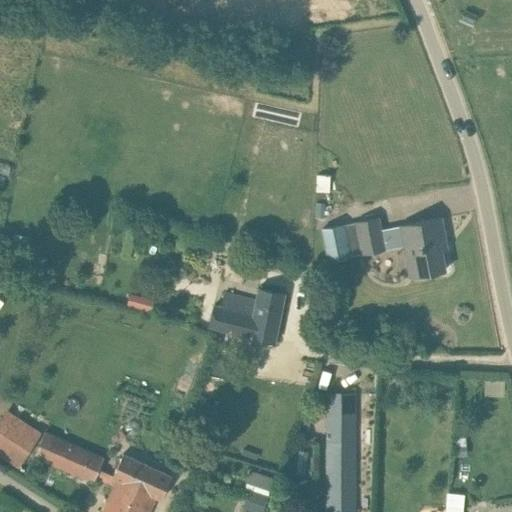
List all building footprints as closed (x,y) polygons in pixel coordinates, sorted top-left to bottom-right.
[(362,253),(385,249),(378,217),(356,222),(362,253)] [(447,247),(441,217),(400,225),(410,276),(445,269),(441,249),(447,247)] [(350,255),(345,222),(320,227),(327,261),(350,255)] [(22,234),(11,233),(7,263),(17,264),(22,234)] [(285,293),(265,289),(258,287),(256,300),(225,292),(221,307),(214,305),(208,326),(248,336),(255,338),(275,342),(285,293)] [(153,300),(130,293),(126,305),(149,312),(153,300)] [(355,441),(355,413),(355,393),(327,393),(328,441),(329,441),(328,511),(354,511),(354,441),(355,441)] [(0,420),(0,453),(18,466),(36,439),(2,417),(0,420)] [(148,511),(156,496),(161,498),(172,475),(123,453),(113,475),(99,469),(104,457),(45,431),(34,455),(93,481),(96,475),(114,483),(101,511),(148,511)] [(247,508),(245,511),(262,511),(269,494),(250,488),(243,507),(247,508)] [(462,511),(464,494),(448,492),(446,511),(462,511)]
